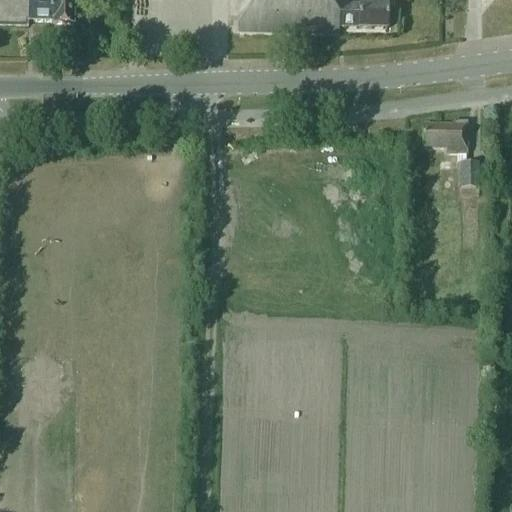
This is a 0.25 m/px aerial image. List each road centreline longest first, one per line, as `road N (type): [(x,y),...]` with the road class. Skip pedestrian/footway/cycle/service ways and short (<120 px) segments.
road 1 (tertiary): [(0,88),(349,82),(511,64)]
road 2 (track): [(213,115),(200,511)]
